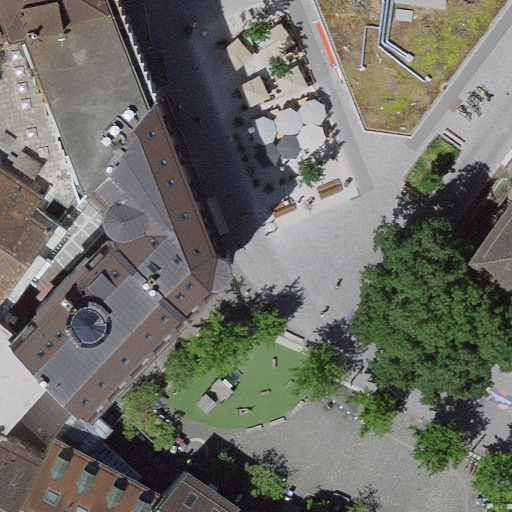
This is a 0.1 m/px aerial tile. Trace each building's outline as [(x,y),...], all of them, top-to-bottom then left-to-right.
[(0,0),(0,157),(41,186),(73,208),(83,195),(158,102),(116,5),(113,0),(0,0)] [(511,0),(311,0),(324,32),(363,133),(410,139),(511,0)] [(220,245),(158,102),(83,195),(73,208),(89,223),(84,236),(89,249),(97,257),(91,263),(174,338),(213,298),(221,292),(225,286),(226,280),(225,272),(222,266),(217,261),(211,260),(207,252),(220,245)] [(0,301),(44,235),(20,219),(41,186),(0,157),(0,301)] [(511,179),(503,192),(511,198),(511,225),(473,280),(511,307),(511,179)] [(174,338),(91,263),(5,347),(46,390),(88,429),(111,404),(174,338)] [(5,435),(46,390),(5,347),(0,343),(0,511),(30,511),(59,464),(5,435)] [(66,452),(59,464),(30,511),(153,511),(166,495),(116,474),(66,452)] [(192,470),(166,495),(153,511),(240,511),(246,505),(218,487),(192,470)]
